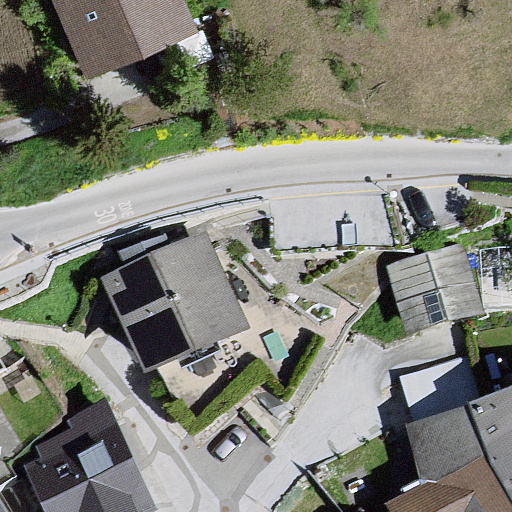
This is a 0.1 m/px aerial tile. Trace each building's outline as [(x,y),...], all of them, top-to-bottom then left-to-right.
[(53,0),(87,75),(194,28),(181,0),(53,0)] [(109,288),(159,391),(259,342),(209,240),(109,288)] [(402,316),(511,306),(511,243),(468,248),(468,243),(396,250),(402,316)] [(464,366),(397,384),(411,435),(478,417),(464,366)] [(34,489),(45,511),(165,511),(113,402),(67,424),(73,437),(42,452),(55,479),(34,489)] [(501,481),(511,496),(511,404),(478,417),(501,481)] [(511,511),(511,496),(501,481),(478,417),(411,435),(425,493),(391,510),(392,511),(511,511)] [(0,462),(0,490),(12,483),(0,462)]
